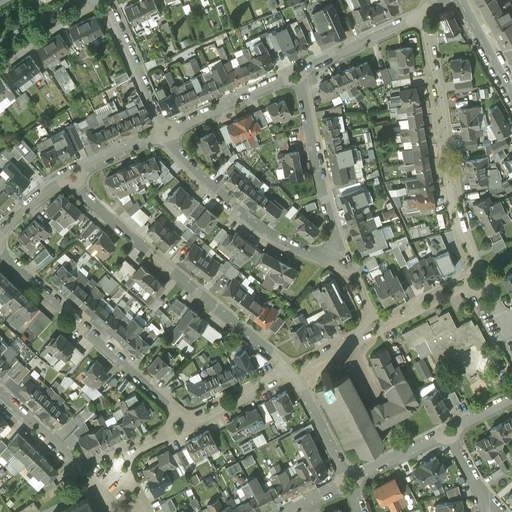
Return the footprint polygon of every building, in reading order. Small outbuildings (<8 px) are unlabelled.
[(152,0),(139,0),(140,1),(138,2),(146,18),(151,16),(153,19),(160,16),(152,0)] [(354,0),(357,6),(353,8),(357,17),(355,18),(359,27),(373,20),(365,3),(364,3),(363,0),(354,0)] [(381,0),(371,5),(368,0),(363,0),(364,3),(365,3),(373,20),(387,14),(381,0)] [(397,0),(380,0),(381,0),(387,14),(397,9),(394,4),(399,2),(397,0)] [(507,0),(482,0),(477,3),(492,30),(511,18),(511,7),(511,5),(510,5),(507,0)] [(138,2),(125,9),(136,33),(144,29),(140,21),(146,18),(138,2)] [(335,15),(331,5),(323,8),(328,19),(335,36),(335,37),(344,33),(336,15),(335,15)] [(298,6),(293,8),(298,20),(303,18),(298,6)] [(328,19),(323,8),(312,12),(317,24),(319,30),(324,41),(335,36),(328,19)] [(450,11),(438,16),(447,35),(459,30),(450,11)] [(95,17),(82,23),(90,39),(96,36),(97,39),(104,36),(95,17)] [(511,18),(492,30),(502,47),(511,41),(511,18)] [(351,30),(347,20),(343,22),(347,32),(351,30)] [(82,23),(70,29),(77,45),(90,39),(82,23)] [(303,33),(299,24),(294,27),(298,36),(303,33)] [(319,30),(313,33),(318,44),(324,41),(319,30)] [(459,30),(447,35),(445,35),(448,42),(451,40),(455,39),(459,40),(462,37),(459,30)] [(282,32),(277,34),(281,43),(286,41),(282,32)] [(298,36),(292,38),(299,54),(307,50),(304,43),(307,42),(303,33),(298,36)] [(68,50),(59,35),(48,42),(58,57),(68,50)] [(286,41),(281,43),(284,52),(287,51),(290,58),(299,54),(292,38),(286,41)] [(511,41),(502,47),(511,65),(511,64),(511,41)] [(58,57),(48,42),(37,49),(47,64),(58,57)] [(259,42),(253,44),(256,51),(257,51),(258,53),(263,51),(259,42)] [(263,51),(258,53),(257,51),(256,51),(253,44),(247,47),(249,50),(254,60),(259,72),(266,69),(265,68),(272,64),(266,50),(263,51)] [(410,46),(396,49),(399,67),(400,72),(408,71),(407,63),(412,62),(410,46)] [(249,50),(244,53),(247,61),(248,60),(249,62),(254,60),(249,50)] [(247,61),(244,53),(236,57),(240,66),(241,66),(246,77),(252,75),(259,72),(254,60),(249,62),(248,60),(247,61)] [(39,70),(29,55),(19,63),(29,77),(39,70)] [(231,68),(226,55),(221,57),(223,63),(227,72),(232,70),(231,68)] [(458,59),(451,60),(453,76),(459,75),(460,80),(470,78),(468,60),(460,61),(458,59)] [(354,68),(359,80),(368,76),(369,80),(376,77),(373,68),(370,70),(366,62),(354,68)] [(29,77),(19,63),(8,70),(18,85),(29,77)] [(223,63),(210,69),(214,78),(219,89),(232,83),(227,72),(223,63)] [(232,70),(227,72),(232,83),(246,77),(241,66),(240,66),(232,70)] [(353,66),(346,70),(347,72),(343,73),(348,85),(353,83),(359,80),(354,68),(353,66)] [(205,80),(200,68),(195,70),(197,75),(201,84),(205,82),(204,80),(205,80)] [(391,80),(386,68),(380,71),(386,84),(391,80)] [(66,72),(62,74),(61,72),(60,72),(59,69),(54,72),(56,75),(54,76),(65,92),(76,86),(66,69),(65,70),(66,72)] [(52,79),(47,71),(42,74),(47,83),(52,79)] [(126,71),(114,77),(118,84),(129,78),(126,71)] [(175,85),(169,71),(164,73),(170,87),(172,92),(174,96),(179,94),(178,92),(179,92),(175,85)] [(343,73),(339,75),(338,73),(331,77),(332,78),(338,90),(344,87),(348,85),(343,73)] [(197,75),(191,77),(192,79),(195,84),(196,86),(201,84),(197,75)] [(14,96),(0,77),(0,99),(6,95),(10,100),(14,96)] [(205,82),(201,84),(206,95),(219,89),(214,78),(205,82)] [(332,78),(320,84),(323,91),(320,92),(324,101),(339,94),(338,90),(332,78)] [(195,84),(192,79),(184,83),(187,90),(192,101),(206,95),(201,84),(196,86),(195,84)] [(471,81),(455,84),(456,92),(473,89),(471,81)] [(359,90),(357,91),(353,83),(348,85),(352,94),(353,93),(356,98),(358,102),(360,100),(358,96),(362,94),(359,90)] [(352,94),(348,85),(344,87),(350,100),(356,98),(353,93),(352,94)] [(166,95),(162,86),(156,88),(161,97),(158,98),(165,113),(172,110),(173,111),(180,108),(174,96),(172,92),(166,95)] [(415,87),(399,90),(400,98),(401,105),(406,104),(419,102),(418,95),(416,95),(415,87)] [(179,94),(174,96),(180,108),(187,105),(186,104),(192,101),(187,90),(179,94)] [(399,90),(393,91),(394,94),(390,95),(391,100),(399,99),(398,98),(400,98),(399,90)] [(140,96),(133,99),(135,105),(128,108),(136,128),(151,121),(140,96)] [(283,100),(276,103),(274,102),(267,106),(274,120),(279,117),(281,122),(291,117),(283,100)] [(419,102),(406,104),(407,109),(408,119),(420,117),(419,110),(421,110),(419,102)] [(478,106),(459,110),(461,123),(477,120),(476,114),(471,114),(471,112),(479,111),(478,106)] [(128,108),(119,112),(113,114),(117,122),(122,134),(136,128),(128,108)] [(267,124),(260,108),(254,111),(261,126),(267,124)] [(510,129),(498,109),(492,113),(496,120),(490,123),(497,136),(510,129)] [(111,110),(103,113),(105,118),(107,117),(110,123),(111,122),(112,124),(117,122),(113,114),(111,110)] [(249,114),(238,119),(245,135),(249,133),(259,129),(255,121),(253,122),(249,114)] [(339,115),(322,119),(325,135),(327,135),(326,134),(338,132),(338,131),(335,120),(340,119),(339,115)] [(420,117),(408,119),(410,129),(411,133),(423,131),(420,117)] [(238,119),(233,121),(234,122),(227,125),(234,140),(235,144),(243,140),(245,145),(249,143),(245,135),(238,119)] [(340,119),(335,120),(338,131),(344,130),(342,120),(340,119)] [(477,120),(461,123),(463,136),(483,133),(482,129),(474,130),(473,128),(478,127),(477,120)] [(112,124),(103,129),(107,140),(108,140),(114,137),(115,138),(122,134),(117,122),(112,124)] [(74,127),(72,123),(66,126),(67,129),(65,130),(74,150),(82,146),(74,127)] [(234,140),(227,125),(227,124),(219,127),(224,139),(226,143),(234,140)] [(86,132),(82,134),(78,125),(74,127),(82,146),(90,142),(86,132)] [(103,129),(91,134),(90,130),(86,132),(90,142),(93,148),(108,140),(107,140),(103,129)] [(74,150),(65,130),(61,132),(51,136),(60,156),(74,150)] [(211,131),(199,137),(208,159),(216,155),(213,148),(218,146),(211,131)] [(423,131),(411,133),(411,138),(413,147),(425,146),(423,131)] [(338,132),(326,134),(327,135),(328,142),(327,142),(329,150),(341,147),(340,143),(338,132)] [(253,141),(249,133),(245,135),(249,143),(252,148),(259,145),(256,140),(253,141)] [(411,133),(400,135),(400,134),(395,135),(396,142),(409,139),(409,138),(411,138),(411,133)] [(50,136),(37,142),(46,162),(60,156),(51,136),(50,137),(50,136)] [(503,138),(490,144),(493,153),(507,146),(503,138)] [(226,143),(224,139),(219,142),(226,158),(231,154),(226,143)] [(25,142),(18,150),(22,154),(24,157),(31,149),(25,142)] [(9,150),(6,147),(1,152),(8,159),(13,154),(17,159),(22,154),(18,150),(13,145),(9,150)] [(413,147),(403,149),(404,158),(405,163),(415,162),(427,160),(425,146),(413,147)] [(341,147),(329,150),(330,158),(332,158),(333,164),(333,165),(351,161),(353,161),(351,151),(345,153),(345,152),(342,152),(341,147)] [(296,150),(285,153),(277,154),(278,159),(286,157),(286,159),(282,160),(283,167),(299,164),(296,150)] [(156,163),(153,157),(141,162),(141,163),(146,175),(154,171),(156,174),(163,171),(159,162),(156,163)] [(487,157),(467,160),(469,172),(484,169),(484,166),(489,165),(487,157)] [(226,159),(218,169),(222,173),(230,163),(226,159)] [(29,178),(10,160),(3,167),(9,172),(9,171),(11,173),(6,178),(19,191),(24,185),(23,184),(29,178)] [(427,160),(415,162),(416,167),(417,176),(429,174),(427,160)] [(140,161),(132,164),(133,166),(129,168),(135,180),(139,178),(142,183),(149,181),(147,177),(146,175),(141,163),(141,162),(140,161)] [(242,166),(236,161),(233,165),(239,170),(242,166)] [(351,161),(333,165),(333,164),(332,164),(335,181),(355,177),(351,161)] [(299,164),(283,167),(285,174),(289,173),(290,175),(282,177),(283,181),(302,177),(299,164)] [(239,170),(233,165),(227,172),(229,174),(224,181),(234,189),(235,189),(249,171),(250,171),(243,165),(242,166),(239,170)] [(129,168),(126,169),(125,167),(117,171),(118,173),(124,185),(128,193),(139,188),(135,180),(129,168)] [(484,169),(469,172),(471,183),(477,182),(477,187),(489,185),(487,175),(485,176),(484,169)] [(168,171),(159,180),(164,184),(172,176),(168,171)] [(249,171),(235,189),(234,189),(233,191),(240,196),(241,194),(244,197),(259,179),(249,171)] [(118,173),(106,178),(109,186),(107,187),(110,195),(117,192),(116,188),(124,185),(118,173)] [(6,178),(2,174),(0,175),(0,192),(8,201),(13,196),(13,197),(19,191),(6,178)] [(417,176),(407,178),(410,192),(415,191),(433,188),(432,181),(431,181),(429,174),(417,176)] [(498,174),(491,176),(493,184),(493,186),(501,184),(499,179),(498,174)] [(355,177),(335,181),(337,188),(357,182),(355,177)] [(142,183),(139,178),(135,180),(139,188),(141,194),(146,192),(142,183)] [(259,179),(244,197),(247,199),(246,201),(253,206),(254,205),(254,204),(262,194),(268,187),(259,179)] [(180,186),(164,200),(176,213),(179,210),(189,200),(184,194),(184,192),(180,186)] [(433,188),(415,191),(416,198),(417,203),(417,207),(433,204),(432,196),(434,196),(433,188)] [(357,189),(349,192),(350,195),(342,198),(346,210),(347,211),(359,207),(355,198),(360,196),(357,189)] [(0,208),(8,201),(0,192),(0,208)] [(60,194),(47,207),(62,223),(64,221),(61,218),(64,214),(62,212),(64,209),(60,204),(66,198),(63,194),(60,194)] [(275,201),(272,201),(272,202),(262,194),(254,204),(254,205),(271,219),(275,214),(280,218),(287,210),(284,207),(280,208),(280,205),(275,201)] [(487,196),(472,204),(482,222),(497,215),(505,211),(499,199),(491,203),(487,196)] [(189,200),(179,210),(187,218),(190,214),(199,202),(193,197),(189,200)] [(79,211),(66,198),(60,204),(64,209),(62,212),(64,214),(61,218),(64,221),(62,223),(65,225),(79,211)] [(136,202),(126,210),(130,215),(140,208),(141,207),(136,202)] [(199,202),(190,214),(195,218),(204,207),(199,202)] [(314,202),(305,205),(307,210),(316,207),(314,202)] [(292,205),(285,214),(289,218),(297,209),(292,205)] [(216,216),(205,207),(191,226),(195,229),(196,230),(199,228),(197,227),(200,223),(206,228),(216,216)] [(359,207),(347,211),(346,210),(344,211),(347,220),(350,219),(351,222),(363,218),(371,215),(369,211),(361,214),(359,207)] [(384,211),(386,217),(396,213),(394,207),(384,211)] [(140,208),(130,215),(142,226),(150,217),(140,208)] [(505,211),(497,215),(502,224),(510,220),(507,216),(510,214),(508,210),(505,211)] [(318,227),(299,212),(294,218),(301,224),(297,228),(309,238),(318,227)] [(497,215),(482,222),(487,232),(492,242),(501,237),(497,227),(502,225),(502,224),(497,215)] [(161,216),(147,231),(156,239),(165,228),(162,225),(166,220),(161,216)] [(64,228),(54,218),(49,223),(59,233),(64,228)] [(87,218),(79,227),(83,231),(92,222),(87,218)] [(363,218),(351,222),(352,226),(350,227),(353,235),(355,234),(367,229),(367,230),(375,227),(372,219),(364,222),(363,218)] [(49,234),(34,219),(26,227),(37,238),(40,235),(44,239),(49,234)] [(83,231),(77,238),(82,243),(97,227),(92,222),(83,231)] [(206,228),(200,223),(197,227),(199,228),(196,230),(195,229),(192,232),(201,239),(206,231),(205,230),(206,228)] [(425,223),(406,227),(411,238),(431,233),(429,224),(425,225),(425,223)] [(37,238),(26,227),(18,236),(23,240),(19,244),(27,251),(34,244),(33,242),(37,238)] [(187,227),(181,235),(186,240),(191,234),(192,232),(187,227)] [(367,229),(355,234),(362,254),(370,251),(370,250),(380,246),(380,247),(387,244),(381,227),(367,230),(367,229)] [(170,232),(165,228),(156,239),(164,246),(171,239),(175,242),(179,237),(171,230),(170,232)] [(220,228),(212,238),(216,241),(224,232),(220,228)] [(103,232),(89,247),(101,258),(114,245),(108,240),(109,237),(103,232)] [(228,235),(221,243),(228,249),(230,248),(234,251),(245,239),(236,232),(231,238),(228,235)] [(186,240),(184,242),(188,246),(195,237),(191,234),(186,240)] [(440,234),(426,238),(430,247),(431,247),(436,256),(447,251),(440,234)] [(492,242),(489,243),(494,252),(506,245),(501,237),(492,242)] [(399,238),(390,241),(392,247),(402,243),(399,238)] [(234,251),(230,257),(239,264),(254,247),(245,239),(234,251)] [(210,247),(204,242),(201,246),(207,251),(210,247)] [(202,250),(193,243),(182,258),(188,262),(189,265),(194,269),(203,257),(199,253),(202,250)] [(407,263),(398,245),(391,248),(400,266),(407,263)] [(54,246),(48,252),(52,256),(58,250),(54,246)] [(207,251),(208,251),(203,257),(208,260),(210,256),(214,251),(210,247),(207,251)] [(45,248),(34,258),(42,267),(53,257),(52,256),(48,252),(45,248)] [(256,248),(248,258),(255,263),(262,253),(256,248)] [(284,262),(262,251),(262,253),(255,263),(265,268),(266,266),(270,268),(272,269),(270,273),(276,277),(284,262)] [(447,251),(436,256),(435,256),(442,272),(454,267),(447,251)] [(429,255),(422,259),(424,264),(421,266),(428,279),(439,274),(429,255)] [(210,256),(208,260),(203,257),(194,269),(199,273),(202,273),(208,278),(219,263),(210,256)] [(71,259),(65,266),(63,263),(51,276),(58,281),(56,283),(62,287),(77,270),(80,267),(71,259)] [(231,264),(225,260),(219,269),(224,273),(231,264)] [(296,269),(284,262),(276,277),(283,280),(285,276),(287,277),(290,279),(296,269)] [(386,262),(379,266),(385,279),(393,275),(386,262)] [(421,266),(417,268),(414,263),(407,267),(416,285),(428,279),(421,266)] [(231,264),(224,273),(229,277),(235,268),(231,264)] [(140,266),(132,275),(136,278),(144,285),(152,276),(140,266)] [(270,268),(266,266),(265,268),(262,273),(266,276),(270,268)] [(379,266),(369,271),(373,278),(375,277),(378,283),(385,279),(379,266)] [(77,270),(62,287),(68,293),(68,292),(73,296),(81,287),(88,280),(77,270)] [(511,273),(502,279),(511,295),(511,294),(511,273)] [(393,275),(385,279),(394,297),(405,292),(395,274),(393,275)] [(132,275),(126,283),(129,286),(136,278),(132,275)] [(164,285),(152,276),(144,285),(152,292),(155,295),(156,294),(164,285)] [(233,278),(222,292),(234,301),(243,289),(238,285),(240,283),(233,278)] [(348,314),(330,279),(321,284),(321,288),(320,289),(328,306),(329,309),(336,321),(348,314)] [(394,297),(385,279),(378,283),(375,284),(384,302),(394,297)] [(7,280),(0,288),(0,293),(4,297),(3,299),(5,301),(16,288),(7,280)] [(102,287),(97,283),(90,291),(91,292),(89,294),(92,297),(99,290),(102,287)] [(89,294),(81,287),(73,296),(84,306),(92,297),(89,294)] [(318,287),(313,289),(318,301),(319,300),(325,311),(329,309),(328,306),(318,287)] [(25,296),(16,288),(5,301),(7,303),(12,298),(14,299),(10,303),(11,304),(15,307),(25,296)] [(243,289),(234,301),(244,308),(255,294),(252,292),(247,298),(246,297),(249,293),(243,289)] [(99,290),(92,297),(96,301),(98,299),(103,294),(99,290)] [(155,295),(152,292),(146,299),(149,302),(147,305),(160,316),(163,313),(157,307),(163,300),(156,294),(155,295)] [(255,294),(244,308),(253,316),(262,304),(257,299),(254,303),(252,302),(257,296),(255,294)] [(25,296),(15,307),(20,312),(22,310),(24,311),(20,315),(24,319),(36,306),(25,296)] [(96,301),(92,297),(84,306),(94,316),(103,307),(96,301)] [(7,303),(5,301),(0,306),(0,308),(4,312),(11,304),(10,303),(14,299),(12,298),(7,303)] [(176,298),(168,307),(178,315),(185,305),(176,298)] [(114,308),(110,312),(111,312),(110,314),(114,317),(126,303),(122,299),(114,308)] [(126,303),(114,317),(117,320),(118,319),(119,319),(133,305),(128,301),(126,303)] [(269,301),(263,304),(268,308),(267,310),(268,312),(271,307),(274,304),(269,301)] [(103,307),(94,316),(105,326),(114,317),(110,314),(111,312),(110,312),(114,308),(107,302),(103,307)] [(262,304),(253,316),(266,325),(276,311),(271,307),(268,312),(267,310),(268,308),(263,304),(262,304)] [(189,308),(177,324),(178,324),(167,338),(173,343),(179,335),(184,329),(196,314),(196,315),(197,314),(189,308)] [(325,311),(324,312),(323,316),(323,317),(318,320),(324,333),(334,328),(332,323),(336,321),(329,309),(325,311)] [(51,320),(40,310),(31,319),(43,330),(51,320)] [(439,319),(428,324),(426,320),(401,333),(408,346),(413,344),(420,357),(432,352),(440,368),(450,363),(447,357),(474,343),(477,349),(487,344),(476,323),(474,324),(471,318),(460,324),(456,327),(448,310),(437,316),(439,319)] [(168,318),(164,313),(159,318),(161,323),(168,318)] [(196,314),(184,329),(190,333),(188,336),(185,334),(183,338),(189,342),(193,336),(194,337),(206,322),(196,315),(196,314)] [(307,325),(301,314),(298,315),(302,323),(304,327),(307,325)] [(298,315),(293,318),(297,326),(302,323),(298,315)] [(278,316),(269,327),(275,332),(284,321),(278,316)] [(117,320),(114,317),(105,326),(116,336),(124,327),(117,320)] [(124,327),(116,336),(120,340),(120,341),(126,346),(138,334),(143,328),(133,318),(124,327)] [(307,325),(304,327),(310,340),(324,333),(318,320),(307,325)] [(297,326),(290,329),(294,338),(293,339),(297,347),(310,340),(304,327),(302,323),(297,326)] [(222,334),(208,324),(201,333),(212,342),(222,334)] [(138,334),(126,346),(131,351),(132,350),(139,355),(149,344),(142,338),(150,330),(145,326),(143,328),(138,334)] [(156,336),(150,330),(142,338),(149,344),(156,336)] [(54,339),(52,337),(39,351),(43,355),(49,348),(54,352),(66,340),(59,334),(54,339)] [(158,337),(151,346),(155,349),(162,340),(158,337)] [(66,340),(54,352),(48,360),(57,367),(70,353),(67,351),(72,346),(66,340)] [(193,347),(188,343),(182,350),(188,355),(193,347)] [(0,352),(0,372),(1,374),(5,371),(8,374),(15,366),(12,363),(16,358),(13,355),(16,353),(7,345),(0,352)] [(385,348),(370,356),(379,375),(394,367),(389,359),(390,358),(385,348)] [(77,350),(70,358),(75,363),(82,354),(77,350)] [(237,362),(231,365),(237,377),(254,368),(252,365),(256,363),(258,362),(253,354),(248,356),(245,350),(234,355),(237,362)] [(269,361),(257,352),(253,354),(258,362),(256,363),(258,366),(269,361)] [(163,359),(158,355),(148,366),(158,375),(174,358),(168,353),(163,359)] [(426,355),(414,360),(420,378),(433,373),(426,355)] [(96,361),(85,372),(87,374),(83,379),(89,386),(91,384),(92,385),(94,387),(97,384),(106,373),(101,368),(101,365),(96,361)] [(220,368),(217,362),(212,364),(216,373),(220,371),(219,368),(220,368)] [(212,364),(207,367),(210,373),(211,373),(212,375),(216,373),(212,364)] [(417,402),(398,365),(394,367),(379,375),(378,375),(389,398),(381,402),(378,402),(375,403),(374,405),(372,407),(372,408),(368,410),(377,427),(415,408),(413,404),(417,402)] [(15,366),(8,374),(12,378),(20,370),(15,366)] [(25,366),(13,378),(17,383),(29,370),(25,366)] [(220,371),(216,373),(222,384),(230,381),(229,380),(235,376),(236,377),(230,366),(220,371)] [(169,369),(162,377),(166,381),(173,373),(169,369)] [(347,371),(332,379),(327,369),(320,373),(325,382),(314,388),(322,403),(323,403),(339,434),(339,435),(344,446),(355,441),(359,450),(358,450),(359,453),(366,453),(371,452),(375,449),(379,447),(384,441),(382,438),(381,438),(377,430),(378,429),(377,427),(368,410),(366,411),(346,372),(348,372),(347,371)] [(212,375),(202,380),(208,391),(208,390),(215,387),(215,388),(222,384),(216,373),(212,375)] [(29,375),(23,381),(26,383),(20,389),(29,398),(30,399),(39,389),(32,383),(35,380),(29,375)] [(125,378),(117,387),(120,393),(130,383),(125,378)] [(202,380),(192,385),(190,381),(186,383),(194,399),(209,391),(208,390),(208,391),(202,380)] [(61,383),(54,390),(57,394),(58,395),(65,387),(61,383)] [(92,385),(86,393),(93,399),(101,393),(97,384),(94,387),(92,385)] [(39,389),(30,399),(29,398),(28,400),(34,406),(36,404),(38,407),(54,390),(51,387),(44,394),(39,389)] [(438,389),(420,398),(432,421),(449,412),(438,389)] [(54,390),(38,407),(41,410),(40,411),(46,417),(48,416),(47,415),(56,406),(51,401),(57,394),(54,390)] [(285,391),(273,398),(284,419),(291,415),(287,408),(292,405),(285,391)] [(454,391),(448,394),(454,405),(460,402),(454,391)] [(127,398),(123,400),(127,408),(132,406),(127,398)] [(123,400),(119,402),(125,413),(129,411),(127,408),(123,400)] [(132,406),(127,408),(129,411),(135,423),(148,416),(141,401),(132,406)] [(263,402),(257,405),(266,421),(272,418),(263,402)] [(87,405),(80,411),(86,418),(93,412),(87,405)] [(63,412),(56,406),(47,415),(48,416),(57,425),(63,419),(66,421),(72,415),(65,409),(63,412)] [(256,408),(249,412),(246,411),(240,414),(248,428),(252,426),(254,430),(264,425),(256,408)] [(124,417),(117,421),(124,434),(131,431),(128,426),(135,423),(129,411),(125,413),(123,413),(123,416),(124,417)] [(234,420),(227,423),(236,440),(245,435),(243,431),(248,428),(240,414),(235,417),(234,420)] [(107,426),(101,415),(97,417),(101,425),(103,428),(107,426)] [(97,417),(93,419),(97,427),(101,425),(97,417)] [(511,417),(501,423),(507,436),(511,433),(511,417)] [(84,420),(73,431),(78,437),(79,436),(89,431),(84,420)] [(6,421),(0,427),(0,432),(3,435),(12,427),(6,421)] [(107,426),(103,428),(110,442),(124,434),(117,421),(107,426)] [(501,423),(490,428),(493,433),(489,435),(496,447),(500,445),(502,440),(502,439),(507,436),(501,423)] [(89,431),(79,436),(87,453),(110,442),(103,428),(101,425),(97,427),(89,431)] [(303,427),(290,433),(293,439),(306,432),(303,427)] [(208,431),(197,437),(204,451),(208,448),(211,453),(218,449),(208,431)] [(240,443),(244,452),(267,440),(263,431),(240,443)] [(17,432),(7,444),(6,444),(0,450),(0,451),(9,460),(18,454),(28,443),(17,432)] [(326,472),(315,449),(316,448),(307,432),(306,432),(293,439),(297,447),(302,445),(306,453),(301,456),(303,460),(314,480),(320,477),(320,475),(326,472)] [(489,435),(475,442),(483,457),(493,452),(497,449),(496,447),(489,435)] [(197,437),(186,442),(188,446),(182,449),(182,450),(183,449),(190,462),(195,460),(196,461),(203,457),(201,452),(204,451),(197,437)] [(18,454),(9,460),(19,469),(25,464),(30,458),(37,451),(28,443),(18,454)] [(505,456),(500,445),(496,447),(497,449),(501,458),(505,456)] [(182,449),(177,453),(182,463),(184,466),(190,463),(190,462),(183,449),(182,450),(182,449)] [(501,458),(497,449),(493,452),(503,471),(507,469),(501,458)] [(167,450),(156,455),(159,460),(143,469),(149,479),(165,471),(166,471),(174,467),(176,466),(170,456),(167,450)] [(46,459),(37,451),(30,458),(33,460),(34,462),(31,465),(36,470),(46,459)] [(182,463),(177,453),(170,456),(176,466),(182,463)] [(301,453),(295,456),(298,463),(303,460),(301,456),(301,453)] [(253,454),(242,457),(245,465),(256,461),(253,454)] [(435,456),(424,462),(432,477),(436,475),(446,470),(442,464),(440,465),(435,456)] [(57,470),(46,459),(36,470),(40,475),(38,477),(45,483),(57,470)] [(227,466),(230,474),(242,468),(239,460),(227,466)] [(314,480),(303,460),(298,463),(301,470),(302,469),(303,471),(295,475),(300,486),(306,483),(307,484),(314,480)] [(424,462),(420,464),(420,465),(414,468),(421,483),(428,479),(432,477),(424,462)] [(288,479),(281,465),(275,468),(282,482),(288,479)] [(500,466),(490,473),(494,478),(503,471),(500,466)] [(165,471),(149,479),(147,480),(154,493),(164,488),(161,483),(178,475),(174,467),(166,471),(165,471)] [(282,482),(275,468),(270,471),(276,482),(278,484),(282,482)] [(288,479),(282,482),(287,492),(300,486),(295,475),(288,479)] [(444,490),(436,475),(432,477),(440,492),(444,490)] [(440,492),(432,477),(428,479),(436,494),(440,492)] [(393,478),(374,488),(381,502),(386,500),(391,511),(406,503),(393,478)] [(52,479),(42,486),(45,490),(55,484),(52,479)] [(260,490),(255,481),(251,483),(252,485),(251,485),(256,495),(260,492),(259,490),(260,490)] [(270,488),(269,488),(274,499),(287,492),(282,482),(278,484),(270,488)] [(408,482),(402,486),(406,493),(412,489),(408,482)] [(251,485),(246,488),(249,495),(250,494),(252,497),(256,495),(251,485)] [(458,485),(446,490),(450,501),(460,499),(461,499),(458,485)] [(260,492),(256,495),(261,506),(274,499),(269,488),(267,489),(260,492)] [(227,491),(222,493),(228,504),(230,508),(234,506),(233,504),(234,503),(227,491)] [(252,497),(243,501),(248,511),(249,511),(261,506),(256,495),(252,497)] [(93,511),(86,497),(57,511),(93,511)] [(196,497),(190,500),(192,505),(198,503),(196,497)] [(170,498),(160,503),(164,511),(169,511),(176,509),(170,498)] [(218,498),(207,503),(211,511),(212,511),(214,511),(231,511),(230,508),(228,504),(223,507),(218,498)] [(32,499),(13,511),(32,511),(38,508),(32,499)] [(450,501),(427,506),(428,511),(452,511),(463,510),(460,499),(450,501)] [(234,506),(230,508),(231,511),(248,511),(243,501),(234,506)]
